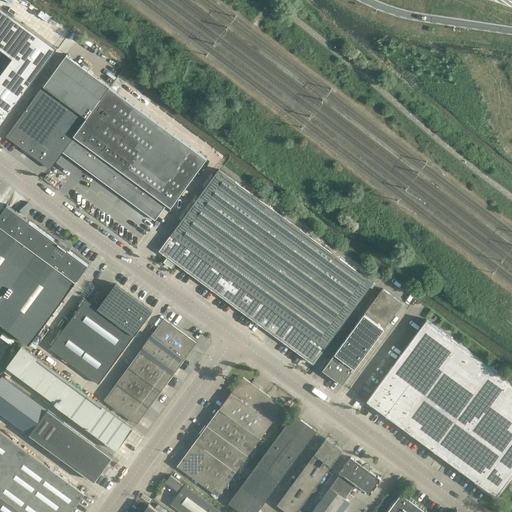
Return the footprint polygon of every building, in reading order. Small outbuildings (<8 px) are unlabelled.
[(0,125),(57,49),(43,39),(46,36),(35,27),(32,31),(0,6),(0,125)] [(51,169),(63,152),(110,87),(67,56),(7,137),(51,169)] [(206,159),(110,87),(63,152),(155,220),(167,205),(170,208),(206,159)] [(20,159),(25,151),(6,139),(1,147),(20,159)] [(174,262),(313,364),(372,283),(219,170),(159,251),(169,258),(168,261),(172,264),(174,262)] [(7,205),(0,214),(0,322),(29,344),(88,265),(68,249),(69,250),(70,250),(57,240),(57,241),(58,242),(7,205)] [(85,299),(67,323),(49,347),(99,384),(152,311),(115,284),(98,308),(85,299)] [(333,356),(323,370),(328,374),(327,375),(330,378),(331,376),(342,384),(402,304),(382,290),(333,356)] [(330,342),(338,348),(364,314),(360,311),(348,326),(344,323),(343,325),(347,329),(338,341),(333,338),(330,342)] [(136,423),(148,407),(196,343),(164,319),(104,400),(136,423)] [(448,460),(469,475),(497,496),(511,475),(511,382),(427,320),(367,400),(440,454),(450,442),(457,447),(448,460)] [(21,347),(6,367),(54,402),(53,403),(117,450),(133,428),(21,347)] [(217,496),(232,476),(283,407),(242,377),(177,466),(217,496)] [(112,456),(48,409),(30,433),(95,481),(112,456)] [(256,511),(315,432),(294,417),(293,415),(252,471),(248,468),(242,477),(246,480),(229,504),(240,511),(256,511)] [(0,511),(70,511),(71,511),(84,493),(0,431),(0,511)] [(277,505),(287,511),(297,511),(341,451),(325,439),(277,505)] [(380,479),(350,456),(338,472),(340,474),(311,511),(334,511),(356,483),(367,491),(366,492),(369,495),(380,479)] [(170,475),(165,482),(177,491),(182,485),(170,475)] [(219,511),(184,486),(179,493),(171,504),(173,506),(181,511),(219,511)] [(424,511),(400,494),(387,511),(424,511)]
